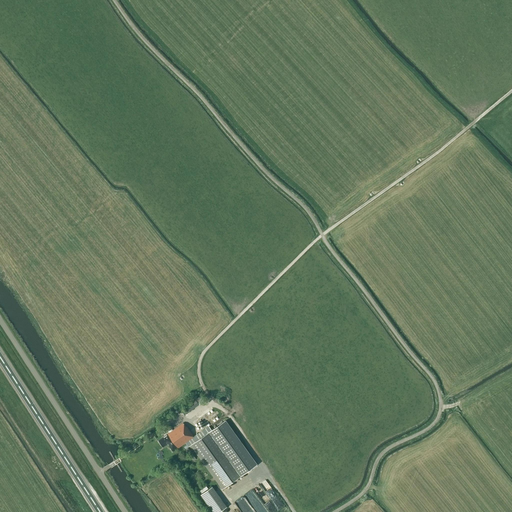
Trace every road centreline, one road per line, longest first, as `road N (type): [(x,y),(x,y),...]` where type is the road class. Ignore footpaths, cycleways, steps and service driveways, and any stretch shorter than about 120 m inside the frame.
road 1 (unclassified): [(335,511),(360,495),(387,448),(438,417),(432,376),(302,205),(115,0)]
road 2 (track): [(294,511),(208,392),(199,373),(206,349),(321,235),(511,90)]
road 3 (unclassified): [(124,511),(0,319)]
road 4 (trunk): [(99,511),(0,357)]
